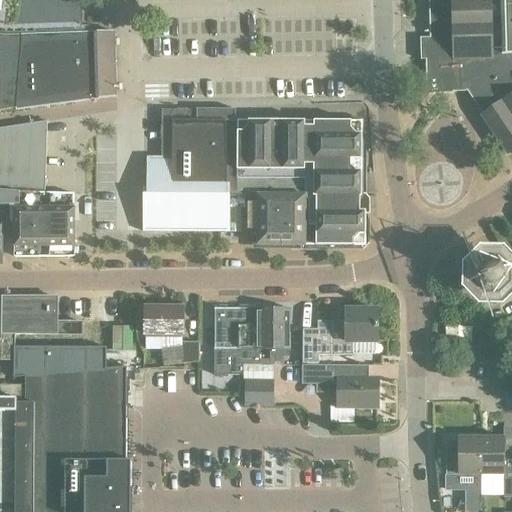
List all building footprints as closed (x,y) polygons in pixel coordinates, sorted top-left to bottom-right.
[(0,0),(0,34),(82,32),(82,19),(78,19),(77,0),(0,0)] [(430,51),(426,52),(427,95),(453,94),(453,89),(464,88),(482,114),(481,115),(508,155),(511,152),(511,0),(442,0),(443,0),(429,1),(430,51)] [(115,34),(79,34),(23,35),(9,36),(0,35),(0,111),(16,109),(24,110),(117,99),(115,34)] [(230,197),(249,197),(249,203),(257,204),(257,245),(356,246),(365,238),(365,204),(360,204),(360,171),(360,130),(352,122),(236,122),(236,111),(197,111),(197,122),(172,122),(172,159),(147,159),(147,189),(144,189),(144,234),(230,234),(230,197)] [(0,190),(6,191),(37,193),(44,193),(47,122),(0,130),(0,190)] [(44,193),(37,193),(6,191),(5,205),(20,206),(19,257),(21,257),(21,255),(45,256),(45,258),(47,258),(48,256),(70,256),(70,258),(72,258),(73,194),(44,193)] [(485,260),(475,270),(474,283),(484,293),(497,293),(507,284),(508,270),(498,260),(485,260)] [(56,322),(56,298),(0,298),(0,335),(35,336),(82,336),(82,323),(56,322)] [(145,309),(145,335),(183,335),(183,309),(145,309)] [(289,310),(214,309),(214,376),(243,377),(243,366),(260,366),(260,350),(271,350),(271,356),(289,356),(289,310)] [(303,330),(303,364),(317,364),(317,356),(331,356),(353,356),(353,343),(377,343),(377,309),(345,309),(345,322),(317,322),(317,330),(303,330)] [(0,335),(0,360),(14,361),(13,376),(13,378),(34,377),(34,375),(33,375),(33,372),(77,372),(77,353),(34,353),(35,336),(0,335)] [(199,343),(181,343),(181,347),(161,349),(163,362),(182,360),(182,364),(199,363),(199,343)] [(273,366),(260,366),(243,366),(243,377),(243,381),(245,381),(244,408),(273,408),(274,381),(273,381),(273,366)] [(350,367),(301,367),(301,385),(316,385),(316,394),(338,394),(338,408),(376,409),(376,380),(350,380),(350,367)] [(0,511),(130,511),(131,461),(126,461),(127,369),(26,378),(25,400),(0,399),(0,511)] [(0,398),(21,399),(21,387),(0,386),(0,398)] [(459,448),(446,448),(446,476),(482,476),(481,438),(459,438),(459,448)] [(504,438),(481,438),(482,476),(496,476),(496,480),(503,480),(503,498),(511,497),(511,454),(504,454),(504,438)] [(482,511),(482,498),(482,491),(465,491),(465,511),(482,511)]
